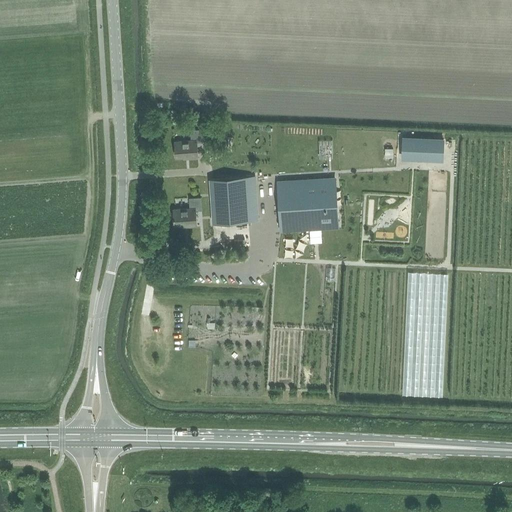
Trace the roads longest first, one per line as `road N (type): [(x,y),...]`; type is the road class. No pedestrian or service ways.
road 1 (unclassified): [(95,440),(99,316),(121,205),(113,0)]
road 2 (secondary): [(511,451),(95,440)]
